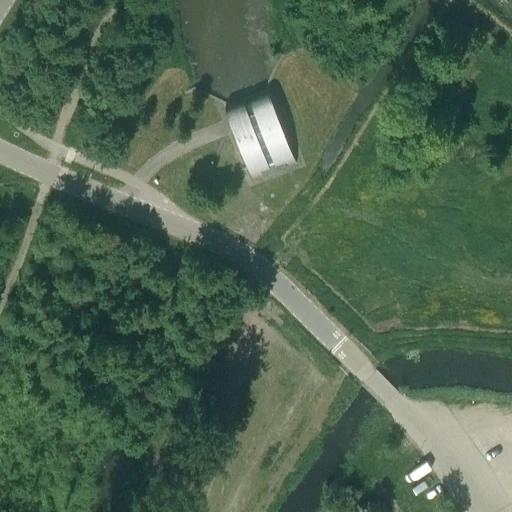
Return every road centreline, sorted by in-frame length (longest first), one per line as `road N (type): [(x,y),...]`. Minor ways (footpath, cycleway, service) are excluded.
road 1 (residential): [(400,410),(255,266),(178,222),(0,149)]
road 2 (unknown): [(115,0),(46,171)]
road 3 (residential): [(400,410),(486,511)]
